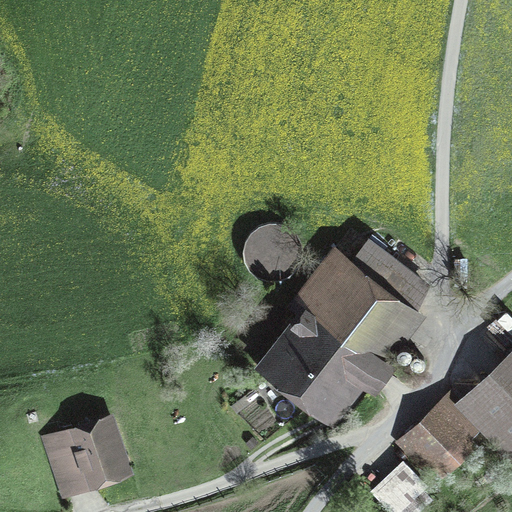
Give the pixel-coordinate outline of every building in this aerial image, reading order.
[(272,364),(329,408),(357,371),(376,385),(389,369),(370,355),(425,284),(368,240),(351,262),(333,249),(294,298),(312,312),(272,364)] [(511,359),(467,403),(511,450),(511,359)] [(432,465),(442,475),(472,445),(466,439),(481,425),(449,392),(398,441),(426,470),(432,465)] [(48,440),(63,485),(123,466),(108,420),(48,440)] [(404,461),(373,490),(393,511),(416,511),(432,498),(423,488),(427,485),(404,461)]
